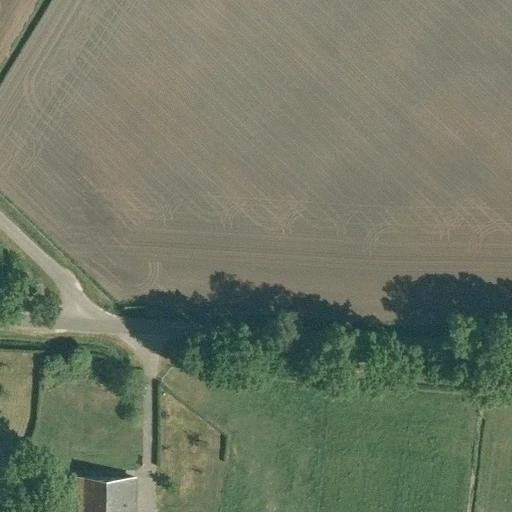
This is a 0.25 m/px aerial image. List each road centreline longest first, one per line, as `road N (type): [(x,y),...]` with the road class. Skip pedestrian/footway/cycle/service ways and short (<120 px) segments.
road 1 (unclassified): [(511,353),(83,322)]
road 2 (unclassified): [(83,322),(65,285),(0,224)]
